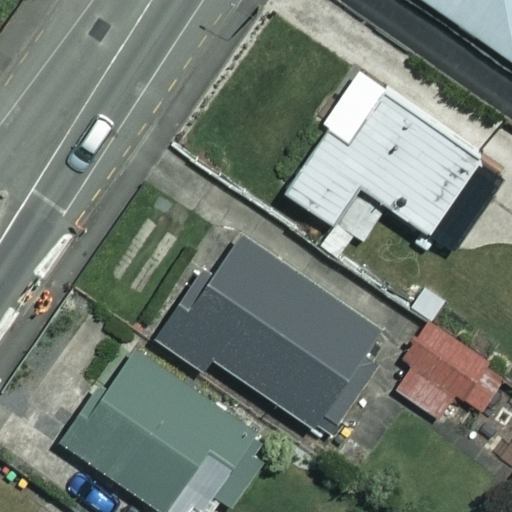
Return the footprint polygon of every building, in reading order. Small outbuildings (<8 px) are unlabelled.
[(511,0),(431,0),(511,56),(511,0)] [(354,69),(278,184),(332,219),(318,241),(343,258),(383,198),(429,228),(458,185),(482,201),(504,168),(354,69)] [(361,349),(375,328),(241,234),(209,280),(200,274),(157,335),(202,366),(211,354),(321,432),(373,357),(361,349)] [(503,369),(426,327),(393,388),(439,413),(452,390),(483,407),(503,369)] [(63,438),(169,511),(200,511),(218,487),(232,497),(258,458),(244,449),(257,430),(129,342),(63,438)]
